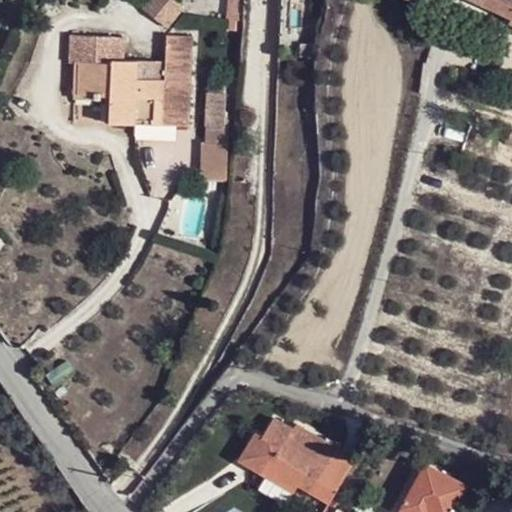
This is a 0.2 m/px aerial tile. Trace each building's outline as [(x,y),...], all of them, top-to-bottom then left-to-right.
[(146,0),(143,5),(166,26),(182,8),(173,0),(146,0)] [(228,0),(227,18),(242,19),(243,0),(228,0)] [(511,0),(477,0),(506,13),(511,15),(511,0)] [(113,59),(113,36),(69,34),(68,61),(74,62),(73,94),(111,96),(110,122),(164,124),(166,79),(139,78),(140,60),(126,60),(113,59)] [(167,34),(167,44),(193,45),(194,36),(167,34)] [(126,37),(113,36),(113,59),(126,60),(126,37)] [(166,79),(164,124),(190,125),(193,45),(167,44),(166,61),(166,79)] [(166,61),(140,60),(139,78),(166,79),(166,61)] [(225,180),(227,143),(201,142),(198,179),(225,180)] [(311,493),(328,503),(340,484),(355,459),(297,425),(293,430),(275,418),(263,437),(256,433),(240,458),(266,474),(295,492),(300,485),(311,493)] [(450,511),(465,486),(425,464),(400,511),(450,511)] [(257,488),(287,506),(295,492),(266,474),(257,488)] [(299,511),(322,511),(328,503),(311,493),(299,511)]
